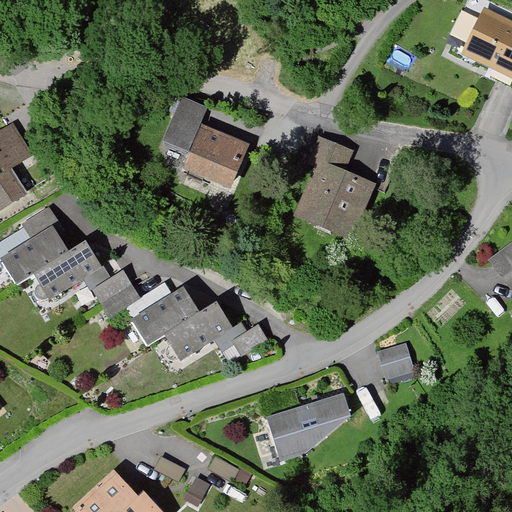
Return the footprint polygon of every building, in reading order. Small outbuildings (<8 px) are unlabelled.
[(511,28),(488,17),(466,62),(511,83),(511,28)] [(202,117),(183,110),(172,143),(194,150),(187,171),(233,186),(246,146),(198,130),(202,117)] [(30,157),(13,130),(0,137),(0,205),(24,191),(11,169),(30,157)] [(350,155),(324,144),(315,165),(320,167),(300,215),(352,237),(374,186),(342,173),(350,155)] [(72,252),(56,225),(4,256),(19,282),(39,270),(53,294),(101,266),(87,243),(72,252)] [(511,247),(497,258),(511,277),(511,247)] [(139,302),(125,276),(99,291),(114,317),(139,302)] [(183,288),(135,320),(150,342),(166,332),(183,357),(230,325),(216,304),(201,314),(183,288)] [(267,340),(258,328),(238,343),(247,355),(267,340)] [(408,351),(385,355),(389,378),(413,373),(408,351)] [(339,402),(272,417),(281,459),(349,444),(339,402)] [(139,500),(120,479),(84,511),(161,511),(145,494),(139,500)]
